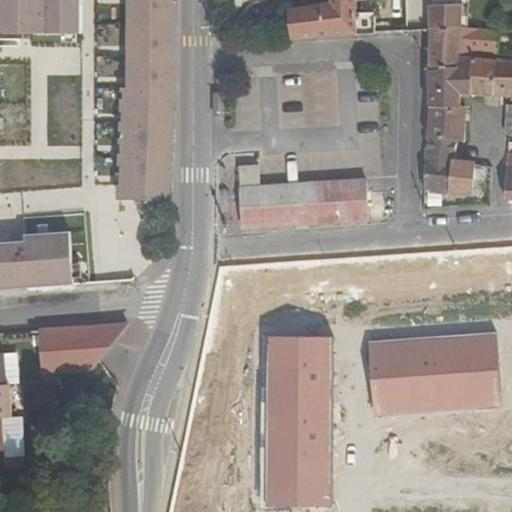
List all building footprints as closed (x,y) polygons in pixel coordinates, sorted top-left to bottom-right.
[(48,0),(0,0),(0,34),(48,34),(48,0)] [(48,0),(48,34),(82,34),(81,0),(48,0)] [(118,201),(171,203),(175,88),(175,1),(173,0),(131,0),(130,90),(122,90),(118,201)] [(331,0),(331,5),(290,12),(293,41),(357,37),(356,0),(331,0)] [(387,21),(387,0),(377,0),(376,32),(403,33),(404,21),(387,21)] [(430,29),(462,28),(463,6),(431,5),(430,29)] [(462,28),(430,29),(430,32),(429,73),(456,72),(458,59),(462,28)] [(462,28),(458,59),(464,59),(464,51),(474,52),(476,34),(467,33),(467,28),(462,28)] [(428,110),(462,110),(463,95),(471,96),(474,60),(464,59),(458,59),(456,72),(429,73),(428,110)] [(497,62),(474,60),(471,96),(495,97),(497,62)] [(495,97),(508,98),(511,98),(511,62),(497,62),(495,97)] [(467,110),(462,110),(428,110),(428,141),(455,143),(465,144),(467,110)] [(426,192),(473,197),(475,163),(454,161),(455,143),(428,141),(426,192)] [(243,231),(370,222),(368,181),(262,188),(260,166),(239,167),(243,231)] [(0,290),(76,285),(72,231),(26,234),(26,241),(0,242),(0,290)] [(90,375),(131,324),(41,331),(45,378),(60,377),(90,375)] [(0,387),(0,419),(3,419),(12,418),(10,387),(7,387),(0,387)]
